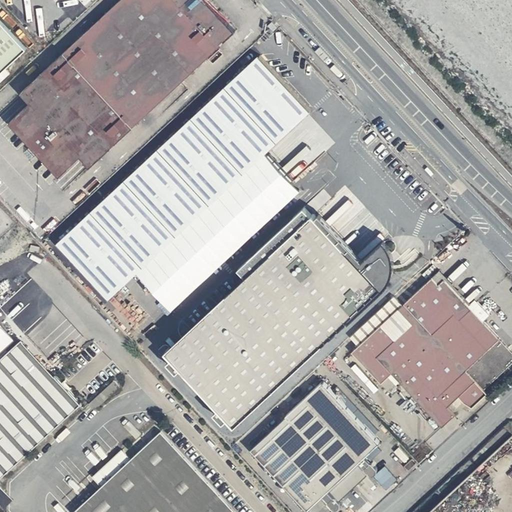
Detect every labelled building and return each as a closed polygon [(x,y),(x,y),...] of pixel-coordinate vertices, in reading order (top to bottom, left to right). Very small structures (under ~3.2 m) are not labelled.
[(236,32),(206,0),(122,0),(23,94),(34,105),(14,122),(62,176),(82,158),(91,168),(236,32)] [(0,76),(29,50),(0,18),(0,76)] [(272,22),(268,25),(274,32),(278,28),(272,22)] [(313,112),(261,56),(257,60),(59,245),(76,263),(109,301),(313,112)] [(244,282),(163,354),(232,429),(383,292),(391,280),(393,267),(392,257),(381,244),(359,264),(317,218),(312,220),(304,209),(236,272),(244,282)] [(472,306),(438,269),(404,304),(395,295),(350,338),(357,345),(351,351),(386,390),(398,379),(441,426),(454,414),(448,406),(456,400),(473,406),(487,395),(482,389),(511,362),(511,354),(483,322),(488,316),(476,303),(472,306)] [(0,479),(83,404),(23,339),(17,343),(0,324),(0,479)] [(98,411),(123,388),(116,380),(91,403),(98,411)] [(378,445),(322,385),(250,451),(304,511),(307,511),(321,500),(328,493),(357,464),(364,457),(378,445)] [(236,511),(162,433),(133,460),(122,449),(94,476),(103,487),(77,511),(236,511)] [(511,437),(447,493),(449,505),(456,504),(459,502),(506,493),(505,485),(511,479),(511,475),(511,472),(511,473),(511,437)] [(409,459),(399,447),(394,452),(404,463),(409,459)] [(374,469),(364,457),(357,464),(368,476),(374,469)] [(409,469),(416,462),(412,458),(404,465),(409,469)] [(376,471),(374,469),(368,476),(372,478),(376,474),(376,471)] [(336,502),(328,493),(321,500),(329,509),(336,502)] [(339,506),(336,502),(329,509),(335,511),(339,509),(339,506)]
